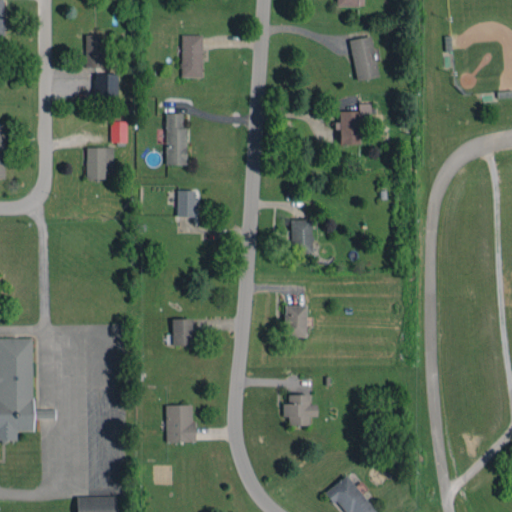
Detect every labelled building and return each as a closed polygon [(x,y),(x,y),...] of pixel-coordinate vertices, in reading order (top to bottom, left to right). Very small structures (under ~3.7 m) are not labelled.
[(102,34),(84,34),(85,67),(103,66),(102,34)] [(202,34),(181,34),(180,76),(201,77),(202,34)] [(378,76),(369,35),(347,39),(357,81),(378,76)] [(116,99),(116,73),(94,72),(93,99),(116,99)] [(359,143),(358,118),(370,118),(370,102),(358,103),(358,110),(338,111),(339,144),(359,143)] [(182,112),(164,113),(165,164),(186,164),(185,126),(182,126),(182,112)] [(109,142),(126,142),(126,120),(109,121),(109,142)] [(112,147),(85,146),(85,178),(105,178),(105,172),(112,172),(112,147)] [(194,190),(176,189),(176,215),(193,215),(194,190)] [(311,252),(310,218),(289,219),(290,253),(311,252)] [(305,305),(282,304),(282,336),(305,336),(305,305)] [(190,318),(171,318),(171,345),(191,344),(190,318)] [(0,439),(15,439),(15,430),(32,430),(32,418),(53,418),(53,409),(32,409),(31,337),(0,337),(0,439)] [(307,393),(287,394),(287,403),(281,403),(281,416),(287,416),(287,424),(308,424),(308,416),(315,415),(315,403),(308,403),(307,393)] [(193,441),(192,404),(164,405),(165,442),(193,441)] [(323,492),(331,502),(334,499),(344,511),(349,511),(350,511),(351,511),(375,511),(345,474),(323,492)] [(75,496),(75,511),(116,511),(116,495),(75,496)]
